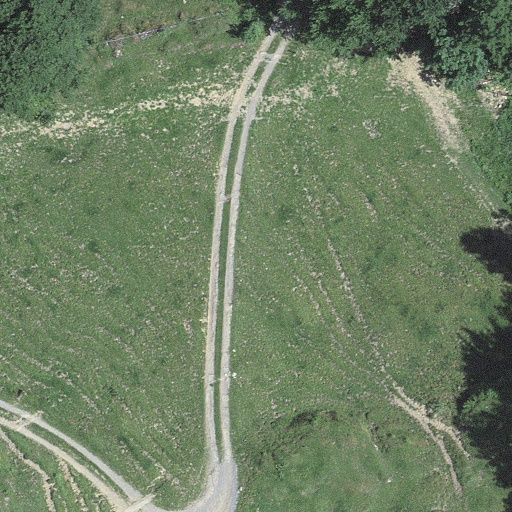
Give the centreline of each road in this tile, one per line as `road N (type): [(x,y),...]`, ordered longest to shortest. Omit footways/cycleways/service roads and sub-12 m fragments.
road 1 (track): [(214,511),(239,76),(288,0)]
road 2 (track): [(337,0),(511,249)]
road 3 (track): [(0,416),(117,511)]
